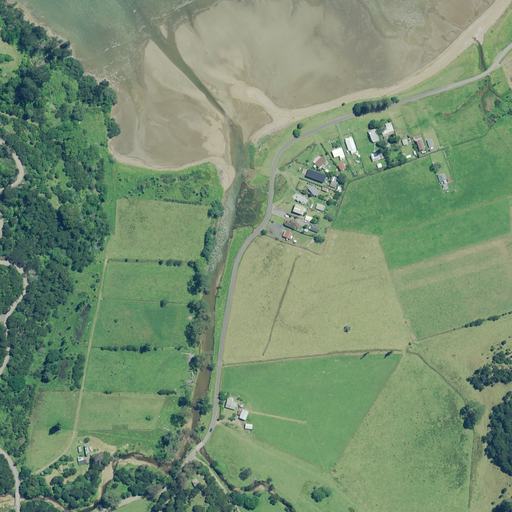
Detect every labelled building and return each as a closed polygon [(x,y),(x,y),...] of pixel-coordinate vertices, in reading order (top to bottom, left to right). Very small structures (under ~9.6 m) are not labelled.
[(393,131),(391,122),(385,124),(387,131),(385,132),(385,134),(388,133),(393,131)] [(379,140),(375,131),(368,133),(372,143),(379,140)] [(358,155),(352,137),(344,139),(348,151),(350,150),(351,155),(355,154),(356,156),(357,155),(358,157),(360,157),(359,155),(358,155)] [(422,142),(421,139),(415,141),(419,151),(424,149),(422,142)] [(346,160),(341,147),(331,151),(334,158),(339,156),(341,162),(346,160)] [(372,162),(383,158),(381,151),(370,155),(372,162)] [(319,168),(323,164),(324,163),(325,165),(327,163),(321,157),(320,158),(319,156),(313,162),(319,168)] [(326,176),(308,169),(305,176),(323,183),(326,176)] [(339,177),(332,174),(330,181),(332,181),(330,186),(335,188),(339,177)] [(317,190),(313,185),(308,190),(315,197),(320,193),(318,191),(319,190),(318,189),(317,190)] [(302,197),(300,195),(295,199),(298,201),(299,200),(301,203),(302,201),(305,204),(308,201),(303,196),(302,197)] [(306,208),(295,204),(292,211),(301,215),(302,212),(305,213),(306,208)] [(300,223),(285,218),(283,225),(298,230),(300,223)] [(320,227),(310,224),(308,229),(318,233),(320,227)] [(292,233),(284,230),(283,232),(284,232),(282,237),(289,240),(290,238),(291,239),(292,236),(291,236),(292,233)] [(232,399),(227,398),(225,407),(235,410),(237,403),(231,401),(232,399)] [(248,412),(242,409),(239,418),(245,420),(248,412)] [(86,458),(76,460),(76,463),(87,461),(87,463),(92,462),(91,455),(85,456),(86,458)]
